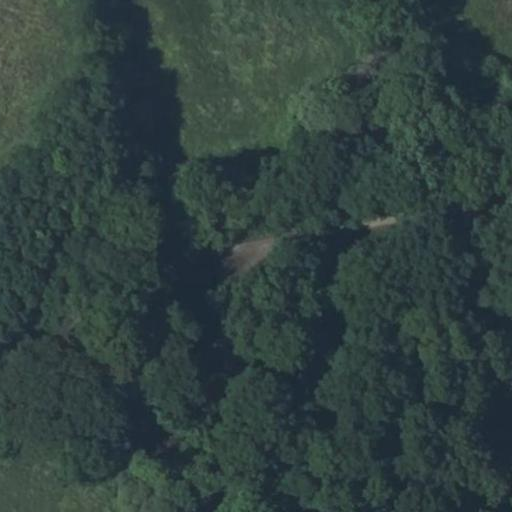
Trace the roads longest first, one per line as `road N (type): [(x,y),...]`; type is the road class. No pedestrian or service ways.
road 1 (track): [(511,209),(229,254),(130,287),(0,374)]
road 2 (track): [(224,511),(235,351),(229,254)]
